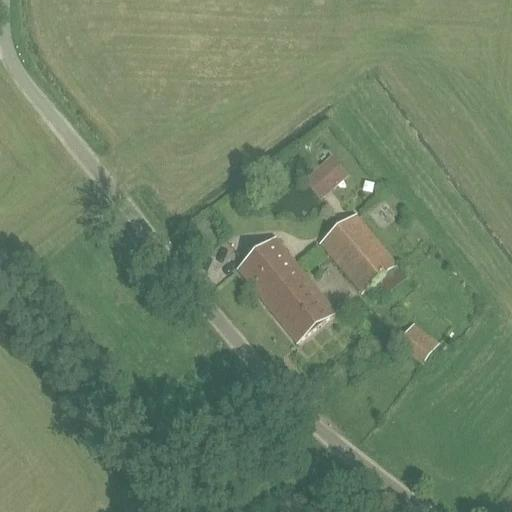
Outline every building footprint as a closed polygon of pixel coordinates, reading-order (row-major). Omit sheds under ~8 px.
[(332,158),(303,183),(321,203),(349,178),(332,158)] [(320,247),(362,297),(399,267),(357,215),(320,247)] [(237,272),(298,348),(338,315),(277,239),(237,272)] [(442,306),(433,318),(448,329),(457,317),(442,306)] [(414,326),(397,349),(423,368),(440,345),(414,326)] [(215,428),(233,448),(246,434),(230,415),(215,428)] [(140,463),(150,484),(152,489),(173,478),(222,456),(211,431),(140,463)]
